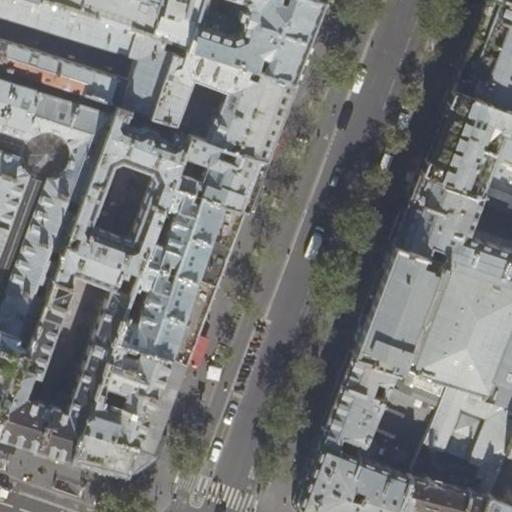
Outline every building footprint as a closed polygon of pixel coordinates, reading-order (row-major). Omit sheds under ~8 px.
[(114,102),(147,113),(151,102),(174,39),(54,0),(0,0),(0,65),(40,78),(114,102)] [(54,0),(174,39),(182,42),(183,42),(200,48),(292,78),(306,42),(321,0),(54,0)] [(511,0),(482,0),(468,38),(450,85),(511,108),(511,0)] [(182,42),(174,39),(151,102),(161,105),(157,116),(174,121),(190,74),(224,87),(214,114),(211,113),(206,128),(198,128),(190,125),(190,126),(187,133),(262,157),(263,155),(274,125),(278,115),(292,78),(200,48),(197,56),(180,51),(183,42),(182,42)] [(0,126),(25,136),(28,133),(33,130),(37,128),(44,127),(50,128),(53,129),(59,132),(63,137),(66,143),(68,149),(68,154),(66,161),(63,167),(58,172),(52,175),(46,176),(30,221),(1,298),(0,301),(0,326),(27,337),(110,113),(36,90),(40,78),(0,65),(0,126)] [(434,128),(418,169),(498,197),(511,201),(511,108),(450,85),(434,128)] [(157,116),(147,113),(114,102),(110,113),(27,337),(0,408),(0,435),(26,444),(69,459),(110,344),(113,335),(121,314),(124,305),(129,291),(134,278),(149,237),(153,224),(169,182),(186,133),(187,133),(190,126),(174,121),(157,116)] [(274,160),(285,129),(274,125),(263,155),(274,160)] [(247,197),(252,183),(262,157),(187,133),(186,133),(169,182),(243,207),(247,197)] [(22,168),(18,161),(17,158),(16,155),(0,149),(0,224),(6,227),(11,214),(22,184),(26,172),(22,168)] [(409,195),(418,171),(408,167),(399,192),(409,195)] [(418,169),(418,171),(409,195),(406,202),(391,240),(511,281),(511,248),(464,233),(476,202),(494,208),(498,197),(418,169)] [(229,245),(243,207),(169,182),(153,224),(158,225),(163,211),(171,214),(163,236),(160,235),(158,241),(149,237),(134,278),(147,284),(137,312),(133,311),(130,318),(121,314),(113,335),(122,338),(126,340),(138,344),(185,361),(199,322),(229,245)] [(0,224),(0,408),(27,337),(0,326),(0,243),(6,227),(0,224)] [(511,281),(391,240),(369,300),(351,348),(444,379),(481,392),(483,391),(487,381),(497,385),(491,401),(511,406),(511,281)] [(129,291),(124,305),(128,306),(133,292),(129,291)] [(123,348),(126,340),(122,338),(119,347),(110,344),(69,459),(96,465),(124,472),(150,451),(157,434),(173,392),(185,361),(138,344),(135,353),(123,348)] [(414,453),(444,379),(351,348),(314,446),(303,473),(293,501),(298,511),(389,511),(406,471),(414,453)] [(479,397),(481,392),(444,379),(414,453),(422,456),(416,474),(406,471),(389,511),(474,511),(483,490),(501,448),(511,419),(511,406),(491,401),(479,397)] [(511,511),(511,419),(501,448),(511,452),(511,500),(483,490),(474,511),(511,511)] [(69,459),(66,467),(133,487),(154,472),(167,437),(157,434),(150,451),(124,472),(96,465),(69,459)]
